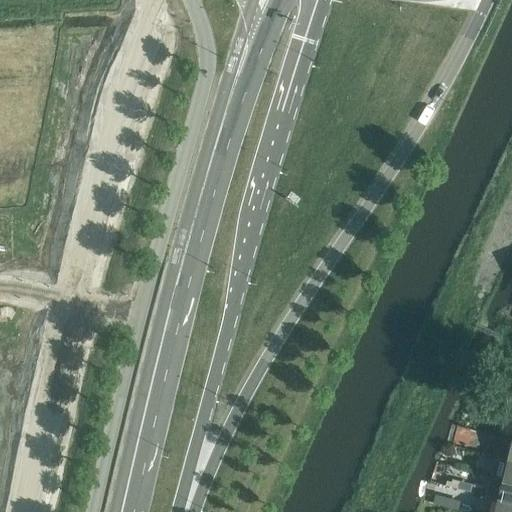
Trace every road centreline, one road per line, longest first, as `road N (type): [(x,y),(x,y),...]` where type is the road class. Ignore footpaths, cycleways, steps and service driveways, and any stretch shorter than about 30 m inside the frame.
road 1 (primary): [(183,511),(491,0)]
road 2 (primary): [(179,511),(242,260),(326,0)]
road 3 (primary): [(274,0),(192,256),(127,511)]
